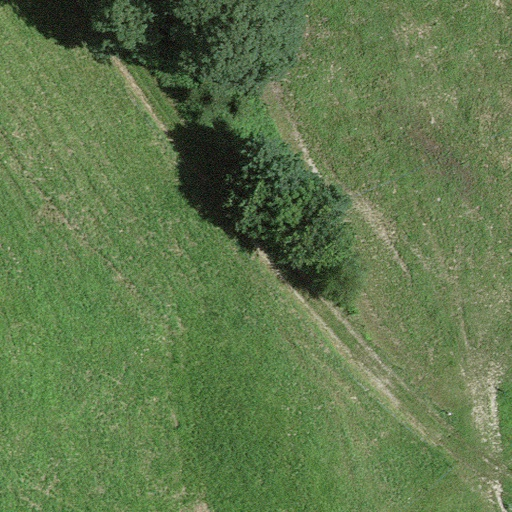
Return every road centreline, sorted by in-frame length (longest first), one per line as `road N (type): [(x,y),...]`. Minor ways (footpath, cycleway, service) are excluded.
road 1 (track): [(237,0),(263,75),(373,232),(420,327),(439,433)]
road 2 (track): [(271,247),(460,456),(511,490)]
road 3 (track): [(271,247),(110,0)]
